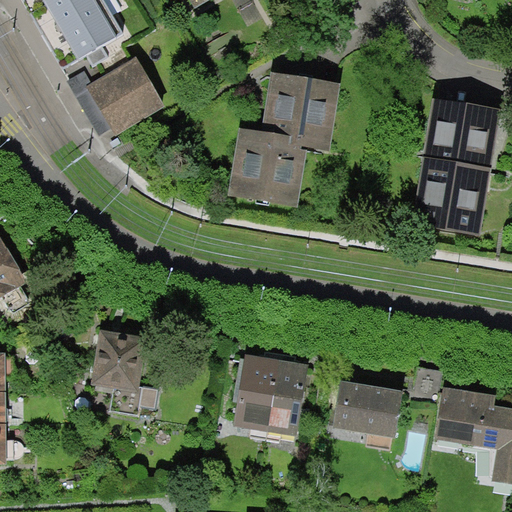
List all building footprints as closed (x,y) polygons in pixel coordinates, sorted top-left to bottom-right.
[(21,0),(27,11),(62,68),(78,60),(123,36),(101,0),(21,0)] [(83,75),(70,83),(87,111),(100,132),(111,126),(114,132),(162,105),(136,61),(91,88),(83,75)] [(292,204),(302,144),(324,148),(334,87),(305,82),(276,77),(267,137),(245,133),(234,195),(292,204)] [(492,131),(495,113),(466,109),(437,104),(418,223),(475,232),(478,214),(480,214),(483,191),(481,191),(486,154),(489,155),(493,132),(492,131)] [(2,256),(0,252),(0,294),(10,311),(28,300),(14,276),(17,274),(10,261),(6,263),(2,256)] [(51,306),(67,283),(55,274),(38,298),(50,307),(51,306)] [(64,315),(80,292),(67,283),(51,306),(64,315)] [(139,406),(150,407),(154,404),(156,389),(135,386),(142,342),(138,341),(138,337),(122,335),(122,338),(113,337),(103,335),(95,382),(113,385),(109,411),(137,415),(139,406)] [(236,400),(239,400),(235,423),(268,428),(280,354),(265,352),(263,362),(253,360),(246,359),(245,361),(241,360),(239,371),(240,371),(236,400)] [(280,354),(268,428),(296,433),(307,369),(299,367),(294,367),(295,357),(280,354)] [(341,384),(334,426),(394,436),(401,394),(355,387),(341,384)] [(494,480),(511,483),(511,412),(492,409),(493,399),(444,391),(436,436),(500,446),(494,480)]
